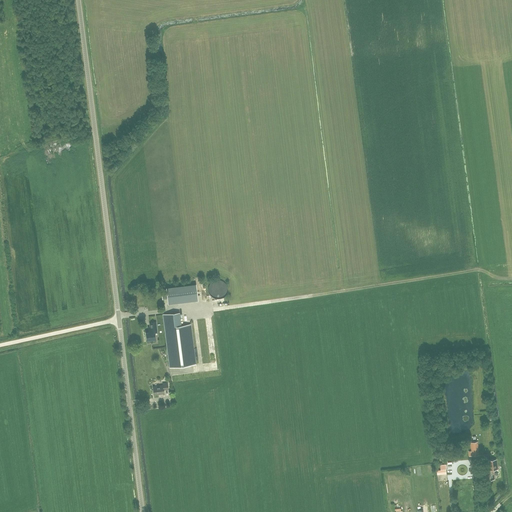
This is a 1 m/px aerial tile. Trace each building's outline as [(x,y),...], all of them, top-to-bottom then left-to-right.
[(230,295),(227,283),(223,284),(222,279),(214,282),(215,285),(210,286),(213,300),(230,295)] [(166,288),(166,290),(161,290),(162,299),(167,299),(168,304),(198,300),(196,284),(166,288)] [(146,340),(151,340),(151,341),(155,340),(154,339),(155,339),(154,332),(157,331),(156,322),(150,322),(150,327),(151,327),(151,332),(146,333),(146,340)] [(195,360),(192,327),(186,328),(186,327),(177,328),(180,354),(183,353),(184,362),(195,360)] [(201,360),(207,359),(203,337),(197,338),(201,360)] [(228,367),(226,338),(220,339),(222,367),(228,367)] [(164,390),(168,389),(167,383),(163,384),(163,386),(153,387),(154,395),(164,393),(164,390)] [(480,455),(478,442),(470,443),(471,451),(468,451),(469,456),(480,455)] [(488,460),(489,469),(485,469),(486,480),(495,479),(494,469),(498,469),(497,459),(488,460)]
